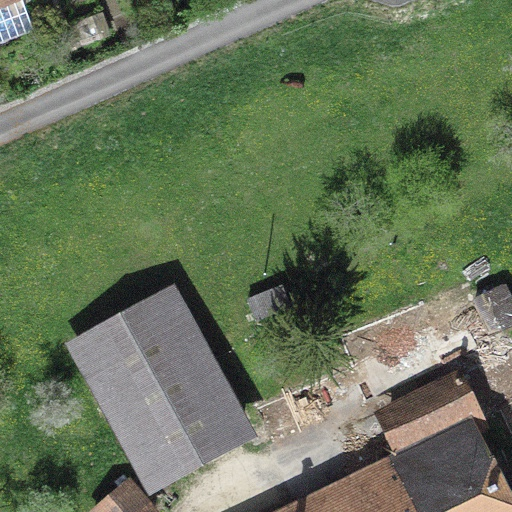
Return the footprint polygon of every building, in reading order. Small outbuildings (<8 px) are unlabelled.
[(0,0),(0,43),(32,31),(20,0),(0,0)] [(81,349),(152,481),(240,433),(169,301),(81,349)] [(363,400),(365,403),(452,360),(422,301),(338,332),(348,365),(256,406),(272,441),(363,400)] [(412,460),(306,511),(305,511),(511,511),(511,491),(504,495),(473,433),(485,427),(460,377),(389,412),(412,460)] [(93,511),(149,511),(126,485),(94,511),(93,511)]
